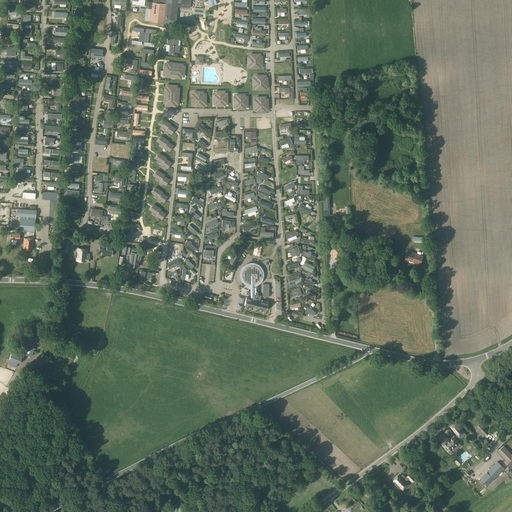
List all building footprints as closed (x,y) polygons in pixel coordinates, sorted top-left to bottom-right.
[(24,0),(24,9),(35,9),(35,5),(29,5),(28,0),(24,0)] [(185,2),(185,0),(166,0),(166,4),(147,1),(146,7),(151,8),(150,21),(164,22),(165,19),(175,20),(177,1),(185,2)] [(141,16),(142,13),(131,12),(130,15),(137,16),(137,20),(141,21),(141,16)] [(94,26),(94,31),(102,32),(103,22),(99,22),(98,26),(94,26)] [(55,26),(55,30),(61,31),(61,35),(65,35),(66,27),(55,26)] [(223,33),(217,32),(217,36),(222,37),(222,39),(226,40),(228,28),(224,28),(223,33)] [(248,36),(234,33),(233,36),(244,38),(243,42),(247,42),(248,36)] [(168,38),(167,44),(170,45),(169,51),(172,52),(172,55),(174,55),(174,52),(179,53),(180,46),(177,45),(178,39),(174,38),(175,35),(173,35),(172,38),(168,38)] [(9,36),(8,44),(17,45),(17,37),(9,36)] [(73,47),(84,49),(85,44),(78,43),(79,39),(74,38),(73,47)] [(102,58),(103,49),(91,48),(90,56),(102,58)] [(20,60),(32,61),(33,57),(25,56),(25,51),(21,51),(20,60)] [(247,56),(247,67),(250,67),(250,69),(261,69),(261,66),(263,66),(263,56),(261,56),(261,53),(249,54),(249,56),(247,56)] [(195,56),(195,64),(203,64),(204,56),(195,56)] [(126,59),(125,63),(133,64),(132,69),(136,70),(138,60),(126,59)] [(164,63),(163,70),(165,71),(164,76),(170,77),(171,75),(175,75),(174,78),(180,78),(181,73),(183,73),(184,66),(181,66),(181,64),(177,64),(177,65),(171,64),(171,63),(168,62),(168,64),(164,63)] [(71,66),(71,78),(80,78),(80,73),(75,72),(76,66),(71,66)] [(90,77),(91,72),(88,72),(87,76),(86,79),(97,81),(98,77),(90,77)] [(136,76),(124,74),(124,78),(131,79),(130,85),(134,85),(135,80),(136,76)] [(252,77),(253,88),(255,88),(255,90),(267,90),(267,88),(269,88),(268,77),(267,77),(266,75),(255,75),(255,77),(252,77)] [(77,85),(78,82),(74,81),(73,89),(82,90),(82,86),(77,85)] [(163,98),(162,101),(164,101),(164,105),(171,106),(171,103),(176,104),(177,98),(175,98),(175,94),(177,94),(178,88),(172,88),(173,85),(166,85),(165,88),(164,88),(163,92),(165,92),(164,98),(163,98)] [(54,88),(53,96),(58,96),(58,97),(60,97),(60,96),(61,96),(61,89),(54,88)] [(213,93),(213,105),(215,105),(215,107),(226,106),(226,105),(228,105),(228,93),(226,93),(226,90),(215,91),(215,93),(213,93)] [(191,93),(192,105),(194,105),(194,107),(205,107),(204,105),(207,105),(207,93),(204,93),(204,91),(193,91),(194,93),(191,93)] [(73,101),(85,102),(85,97),(78,97),(79,92),(74,92),(73,101)] [(233,96),(233,108),(236,108),(236,110),(246,110),(246,108),(249,108),(248,96),(246,96),(246,93),(235,94),(235,96),(233,96)] [(115,99),(103,96),(102,101),(110,102),(109,107),(113,108),(115,99)] [(254,99),(254,111),(256,111),(256,112),(267,112),(267,110),(269,110),(269,99),(267,99),(266,96),(256,96),(256,99),(254,99)] [(49,101),(49,105),(56,105),(56,110),(60,110),(61,101),(49,101)] [(74,112),(84,112),(85,108),(78,108),(79,104),(75,103),(74,112)] [(73,119),(73,122),(84,123),(84,120),(77,119),(78,115),(74,114),(74,119),(73,119)] [(193,121),(193,114),(181,114),(181,124),(185,124),(185,123),(190,123),(190,121),(193,121)] [(103,127),(111,128),(113,118),(111,118),(110,121),(104,120),(103,127)] [(159,125),(166,130),(165,131),(171,134),(175,128),(170,125),(171,124),(163,119),(159,125)] [(130,121),(117,120),(116,126),(129,128),(130,121)] [(199,123),(196,127),(207,135),(210,131),(199,123)] [(288,133),(292,132),(291,123),(279,125),(280,129),(287,128),(288,133)] [(0,126),(0,130),(6,131),(6,136),(10,136),(10,127),(0,126)] [(194,139),(194,130),(183,129),(183,133),(190,134),(189,138),(194,139)] [(306,144),(306,140),(299,140),(299,134),(295,134),(295,140),(294,140),(294,143),(306,144)] [(169,152),(173,145),(168,142),(169,141),(161,136),(157,142),(164,147),(164,148),(169,152)] [(1,147),(9,147),(9,139),(7,139),(7,137),(4,137),(4,139),(1,139),(1,147)] [(45,137),(44,144),(53,145),(54,138),(45,137)] [(289,147),(293,146),(290,138),(279,142),(281,146),(288,143),(289,147)] [(155,159),(162,164),(162,165),(167,169),(172,163),(167,159),(167,158),(159,153),(155,159)] [(67,161),(80,162),(80,154),(71,154),(68,154),(67,158),(67,161)] [(14,158),(13,166),(23,166),(23,159),(14,158)] [(196,164),(193,167),(201,173),(203,171),(196,164)] [(68,167),(67,175),(78,175),(78,171),(72,171),(72,167),(68,167)] [(229,169),(227,171),(232,174),(232,176),(234,177),(236,173),(229,169)] [(165,186),(170,179),(165,176),(165,175),(157,170),(153,176),(160,181),(160,182),(165,186)] [(267,180),(269,176),(258,171),(256,175),(267,180)] [(123,187),(124,178),(114,177),(113,182),(119,182),(119,186),(123,187)] [(228,177),(226,181),(236,187),(238,183),(228,177)] [(195,178),(192,181),(200,188),(202,185),(195,178)] [(17,191),(24,191),(24,189),(34,188),(33,182),(17,182),(17,191)] [(102,193),(103,183),(99,182),(98,189),(94,188),(93,192),(102,193)] [(285,190),(295,186),(294,182),(283,187),(285,190)] [(303,190),(303,184),(299,184),(299,190),(298,190),(299,194),(311,194),(311,190),(303,190)] [(259,186),(257,190),(269,195),(270,191),(259,186)] [(163,203),(168,197),(163,193),(163,192),(155,187),(151,193),(158,198),(158,199),(163,203)] [(221,191),(220,187),(210,191),(211,194),(218,192),(219,196),(222,195),(221,191)] [(57,200),(58,193),(43,191),(42,199),(51,200),(50,204),(49,223),(53,223),(53,217),(56,217),(57,211),(55,211),(55,205),(57,205),(57,202),(55,202),(55,200),(57,200)] [(226,194),(224,197),(234,202),(236,199),(226,194)] [(193,197),(191,200),(201,205),(203,202),(193,197)] [(259,200),(258,205),(270,209),(271,205),(259,200)] [(219,202),(208,207),(210,210),(221,205),(219,202)] [(162,220),(166,214),(161,210),(153,204),(149,210),(157,215),(156,216),(162,220)] [(309,214),(311,210),(300,204),(298,208),(309,214)] [(121,214),(121,207),(110,206),(109,213),(121,214)] [(194,212),(196,210),(192,206),(190,209),(191,209),(188,212),(197,219),(200,216),(194,212)] [(256,206),(244,210),(245,214),(257,210),(256,206)] [(101,217),(102,209),(91,208),(90,215),(101,217)] [(18,209),(17,216),(21,216),(21,218),(20,218),(20,230),(34,231),(35,219),(33,219),(34,217),(36,217),(36,210),(18,209)] [(297,213),(285,216),(286,220),(293,219),(294,223),(298,222),(297,213)] [(301,220),(299,223),(311,228),(313,224),(309,223),(310,221),(307,221),(307,222),(306,222),(307,220),(305,220),(306,218),(302,216),(301,220)] [(226,220),(222,219),(221,230),(225,231),(225,224),(230,224),(231,221),(226,220)] [(148,232),(161,232),(161,224),(148,223),(148,232)] [(189,225),(187,228),(195,235),(197,232),(189,225)] [(326,235),(326,243),(333,243),(334,240),(335,240),(335,238),(334,238),(334,235),(326,235)] [(33,239),(24,238),(23,249),(33,250),(33,239)] [(187,240),(184,243),(194,251),(196,248),(187,240)] [(170,250),(182,252),(183,245),(171,243),(170,250)] [(234,264),(243,249),(238,245),(229,261),(234,264)] [(141,253),(132,252),(133,247),(123,246),(123,248),(122,253),(127,254),(128,253),(131,254),(129,265),(137,267),(139,259),(141,259),(141,253)] [(207,247),(206,251),(210,251),(210,253),(209,253),(209,256),(210,256),(209,259),(214,259),(215,247),(211,246),(211,247),(207,247)] [(298,246),(289,250),(292,257),(301,253),(298,246)] [(75,257),(77,257),(76,260),(86,261),(90,261),(90,257),(89,257),(89,254),(87,253),(87,249),(78,248),(77,252),(76,252),(75,257)] [(333,248),(333,258),(342,258),(343,249),(333,248)] [(408,250),(405,259),(420,264),(423,256),(408,250)] [(185,259),(183,262),(192,268),(194,265),(185,259)] [(177,260),(167,265),(169,268),(178,263),(179,263),(177,260)] [(315,266),(306,262),(302,268),(312,273),(315,266)] [(242,272),(242,274),(242,276),(242,278),(243,280),(245,281),(246,283),(248,284),(250,284),(250,298),(246,297),(244,305),(245,305),(245,304),(247,305),(248,305),(248,306),(249,305),(251,306),(252,306),(252,307),(252,306),(255,307),(254,307),(255,307),(256,307),(256,308),(256,307),(258,308),(259,308),(260,308),(260,309),(260,308),(262,309),(263,309),(264,309),(263,310),(264,310),(264,309),(266,310),(268,302),(260,300),(261,295),(258,295),(257,283),(259,281),(260,280),(261,278),(262,275),(262,273),(261,271),(260,269),(259,267),(257,266),(255,265),(253,264),(250,265),(248,265),(246,266),(244,267),(243,269),(242,271),(242,272)] [(210,265),(200,272),(202,275),(213,269),(210,265)] [(300,273),(287,277),(289,281),(301,277),(300,273)] [(291,290),(292,293),(293,297),(299,295),(300,296),(301,295),(301,294),(302,293),(300,287),(291,290)] [(308,307),(306,310),(314,315),(316,312),(308,307)] [(37,339),(28,336),(25,346),(27,347),(25,354),(32,356),(34,348),(35,349),(37,342),(38,342),(40,338),(37,337),(37,339)] [(68,359),(70,353),(60,350),(56,363),(62,364),(63,358),(68,359)] [(22,357),(11,353),(9,360),(19,363),(22,357)] [(488,424),(484,420),(481,423),(477,427),(479,429),(477,430),(483,437),(485,435),(489,432),(485,427),(488,424)] [(447,449),(448,451),(452,448),(453,448),(456,445),(459,442),(458,440),(461,438),(459,436),(464,432),(456,422),(451,426),(457,434),(455,436),(454,436),(450,439),(449,438),(447,441),(443,445),(444,446),(447,450),(447,449)] [(480,437),(477,440),(483,447),(486,444),(488,446),(494,441),(491,439),(488,442),(485,439),(484,440),(480,437)] [(503,446),(498,451),(507,459),(504,462),(511,469),(511,468),(511,454),(511,455),(509,453),(510,452),(503,446)] [(497,461),(480,478),(488,485),(505,469),(497,461)] [(399,475),(394,480),(395,481),(393,482),(400,489),(402,487),(403,489),(409,484),(407,482),(409,480),(408,479),(409,478),(412,481),(415,478),(410,473),(407,476),(408,477),(406,478),(402,474),(400,475),(399,475)] [(410,507),(416,501),(413,497),(406,503),(410,507)]
